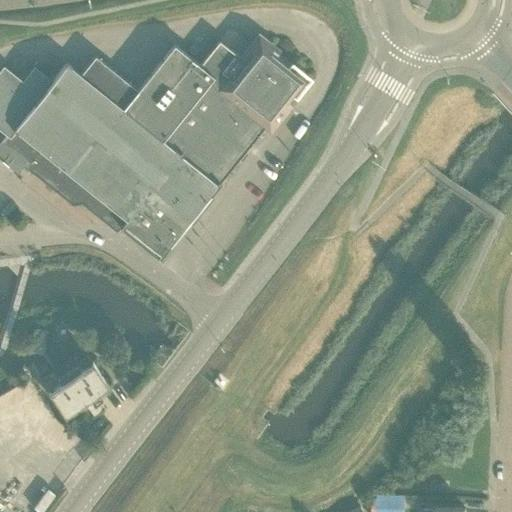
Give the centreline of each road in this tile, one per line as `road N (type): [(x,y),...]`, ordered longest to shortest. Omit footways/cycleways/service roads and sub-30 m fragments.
road 1 (secondary): [(73,511),(344,158),(414,40)]
road 2 (residential): [(505,489),(511,322)]
